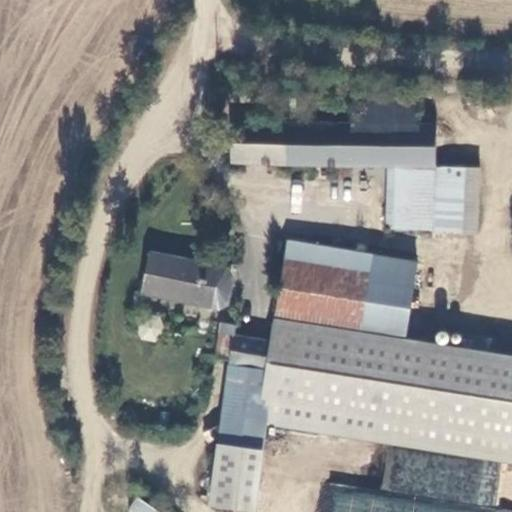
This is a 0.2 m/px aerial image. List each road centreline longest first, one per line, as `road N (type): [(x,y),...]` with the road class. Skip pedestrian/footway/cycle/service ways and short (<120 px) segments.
road 1 (track): [(166,113),(116,185),(85,276),(88,511)]
road 2 (unclassified): [(214,0),(214,30),(166,113)]
